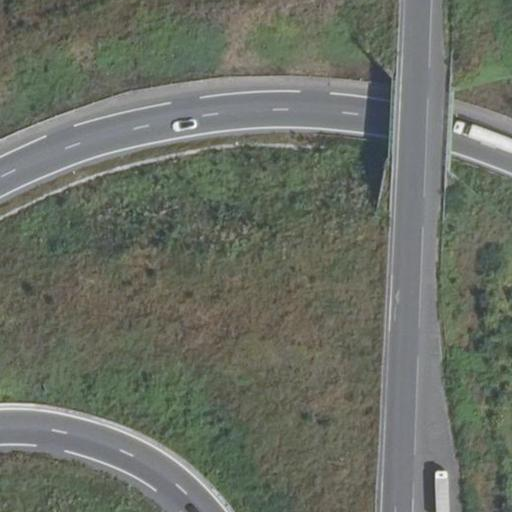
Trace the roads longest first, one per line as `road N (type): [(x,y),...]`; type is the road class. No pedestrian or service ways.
road 1 (motorway): [(511,155),(346,112),(234,111),(124,126),(0,177)]
road 2 (trunk): [(397,511),(418,0)]
road 3 (motorway): [(0,428),(100,442),(152,469),(202,511)]
